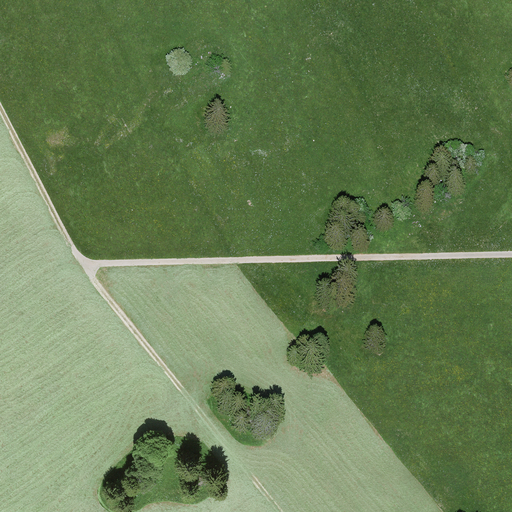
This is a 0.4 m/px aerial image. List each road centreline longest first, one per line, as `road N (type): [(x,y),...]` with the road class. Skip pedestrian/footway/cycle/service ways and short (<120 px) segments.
road 1 (track): [(511,253),(84,263),(0,109)]
road 2 (track): [(84,263),(279,511)]
